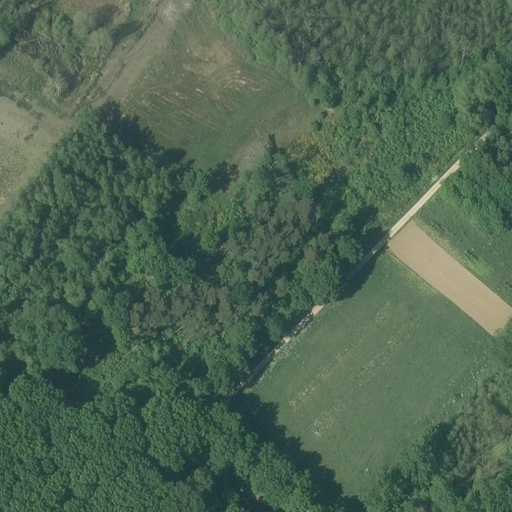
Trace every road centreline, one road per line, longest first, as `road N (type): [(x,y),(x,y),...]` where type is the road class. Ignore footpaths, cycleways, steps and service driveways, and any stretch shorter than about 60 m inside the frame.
road 1 (track): [(511,118),(199,419)]
road 2 (unclassified): [(307,511),(199,419),(0,398)]
road 3 (track): [(86,406),(83,362),(106,319),(204,249),(211,210)]
